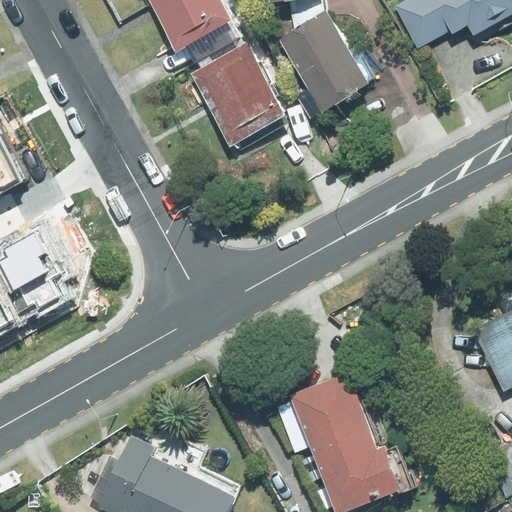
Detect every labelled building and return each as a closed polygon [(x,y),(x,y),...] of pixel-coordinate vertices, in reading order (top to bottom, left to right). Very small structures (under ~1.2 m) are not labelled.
[(200,60),(245,35),(237,20),(240,18),(229,0),(153,0),(181,51),(192,45),(200,60)] [(511,0),(403,0),(396,4),(420,47),(455,28),(458,33),(468,26),(478,43),(511,23),(511,0)] [(376,81),(331,8),(282,38),(327,112),(376,81)] [(249,42),(245,35),(200,60),(204,67),(194,73),(234,146),(292,114),(252,41),(249,42)] [(318,105),(312,94),(305,98),(311,109),(318,105)] [(0,192),(27,177),(0,126),(0,192)] [(70,273),(43,221),(0,243),(0,337),(69,301),(57,279),(70,273)] [(511,304),(477,322),(507,381),(511,378),(511,436),(487,449),(508,491),(511,488),(511,304)] [(297,386),(344,505),(411,479),(393,435),(385,438),(356,363),(297,386)] [(230,511),(240,490),(155,453),(159,442),(135,431),(103,505),(118,511),(230,511)] [(499,493),(489,473),(472,482),(482,501),(499,493)]
